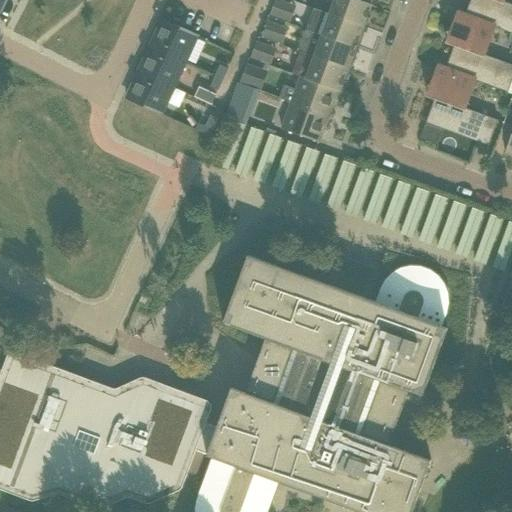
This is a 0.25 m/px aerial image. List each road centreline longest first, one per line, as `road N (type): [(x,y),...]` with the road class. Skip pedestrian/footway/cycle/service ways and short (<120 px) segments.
road 1 (residential): [(511,197),(382,149),(374,131),(419,0)]
road 2 (residential): [(145,0),(103,93),(0,40)]
road 3 (residential): [(108,321),(0,267)]
